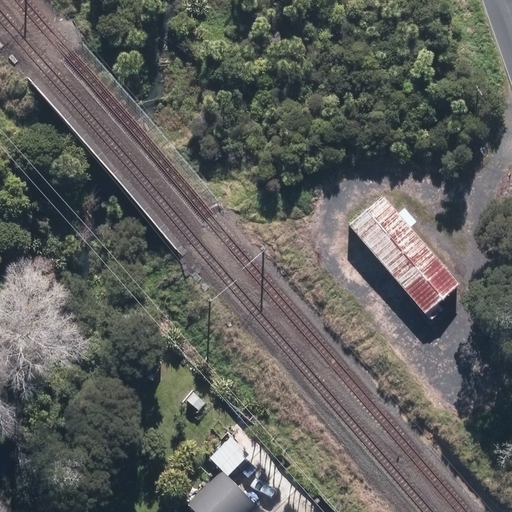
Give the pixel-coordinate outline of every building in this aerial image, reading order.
[(426,315),(432,322),(443,312),(437,305),(459,287),(409,228),(416,223),(405,211),(398,217),(382,199),(348,228),(423,317),(426,315)] [(180,408),(186,403),(196,413),(205,404),(195,393),(202,386),(189,374),(180,383),(172,375),(160,388),(180,408)] [(268,483),(281,470),(259,448),(247,460),(268,483)] [(265,511),(221,470),(188,504),(196,511),(265,511)] [(313,511),(297,495),(284,508),(287,511),(313,511)]
